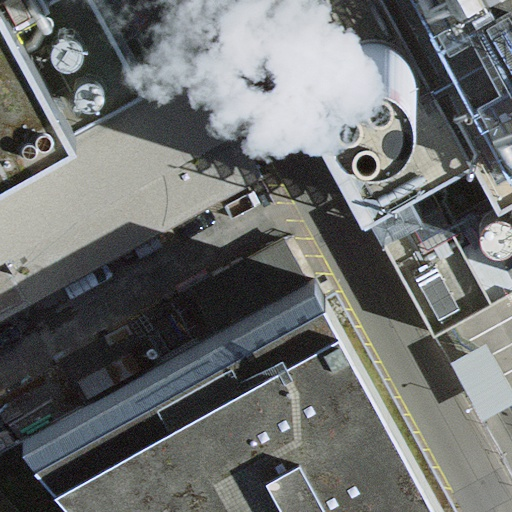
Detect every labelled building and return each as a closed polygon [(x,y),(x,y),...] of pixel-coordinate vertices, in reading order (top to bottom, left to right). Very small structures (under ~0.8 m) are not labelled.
[(0,0),(0,177),(145,98),(90,0),(51,0),(46,3),(44,0),(0,0)] [(511,0),(250,0),(363,204),(429,168),(455,215),(511,182),(511,0)] [(209,80),(200,65),(145,98),(0,177),(0,310),(257,169),(209,80)] [(290,247),(285,239),(63,359),(87,401),(308,280),(290,247)] [(87,401),(22,437),(89,511),(442,511),(405,438),(397,442),(382,415),(391,411),(331,302),(325,292),(324,293),(314,277),(308,280),(87,401)]
